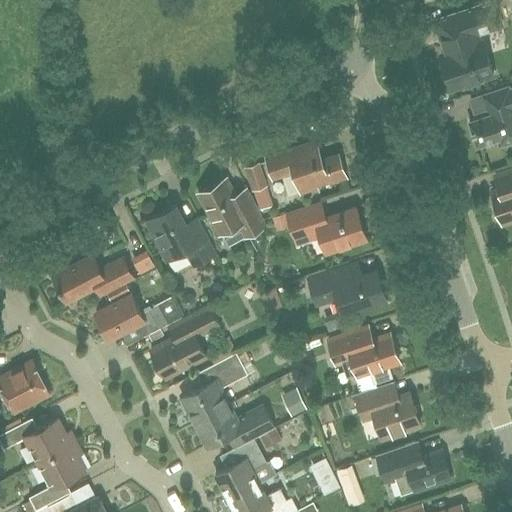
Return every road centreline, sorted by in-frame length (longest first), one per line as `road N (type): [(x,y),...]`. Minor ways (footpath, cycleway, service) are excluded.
road 1 (residential): [(0,231),(281,88),(351,81)]
road 2 (tertiary): [(483,372),(406,152),(383,108),(351,81)]
road 3 (residential): [(174,511),(165,494),(122,458),(77,371),(30,331),(0,275)]
